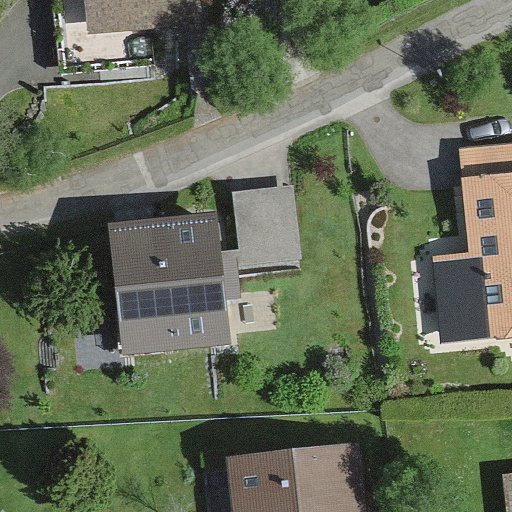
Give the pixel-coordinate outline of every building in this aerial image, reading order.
[(197,0),(83,0),(88,42),(200,32),(197,0)] [(466,263),(433,265),(438,343),(511,338),(511,189),(462,193),(466,263)] [(293,192),(237,199),(247,277),(302,270),(293,192)] [(213,228),(110,241),(125,365),(228,353),(219,279),(213,228)] [(361,511),(356,458),(233,469),(236,511),(361,511)] [(511,511),(511,479),(500,480),(502,511),(511,511)]
